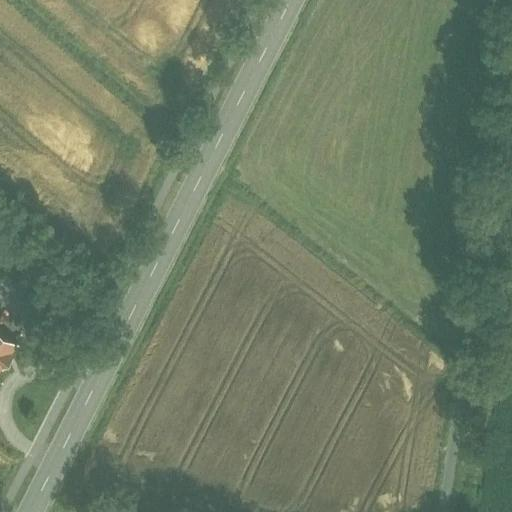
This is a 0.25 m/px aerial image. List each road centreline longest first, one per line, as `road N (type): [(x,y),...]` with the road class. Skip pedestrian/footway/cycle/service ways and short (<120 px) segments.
road 1 (tertiary): [(285,0),(27,511)]
road 2 (unclassified): [(511,96),(449,511)]
